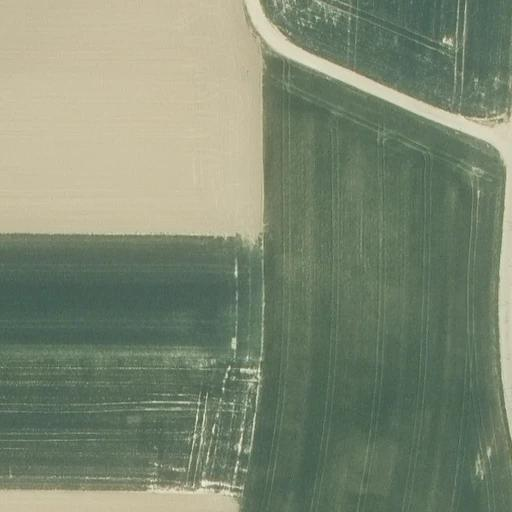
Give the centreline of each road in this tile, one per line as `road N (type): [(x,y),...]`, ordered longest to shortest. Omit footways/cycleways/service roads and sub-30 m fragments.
road 1 (track): [(246,0),(250,29),(280,67),(509,161)]
road 2 (unclassified): [(511,432),(499,334),(511,117)]
